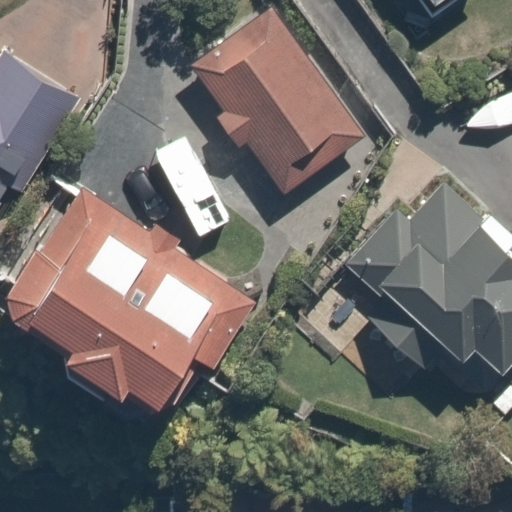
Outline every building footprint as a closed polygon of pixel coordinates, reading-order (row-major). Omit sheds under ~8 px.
[(438,0),(444,9),(456,0),(438,0)] [(228,107),(219,114),(253,160),(261,154),(292,196),(372,138),(276,5),(196,63),(228,107)] [(0,216),(70,101),(0,59),(0,216)] [(511,222),(468,178),(419,227),(398,206),(346,257),(389,301),(371,319),(438,386),(464,360),(482,378),(508,353),(511,356),(511,222)] [(269,301),(91,193),(22,305),(200,414),(269,301)]
